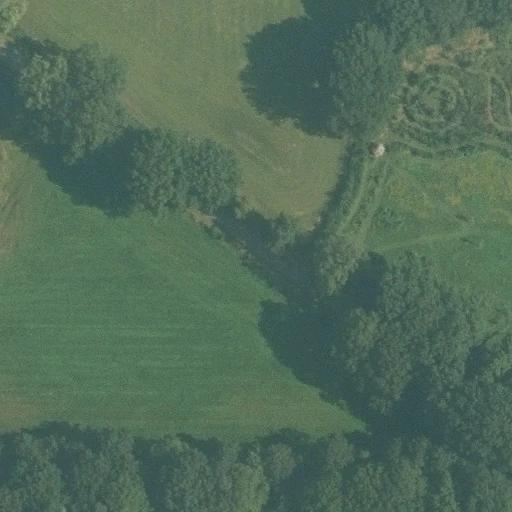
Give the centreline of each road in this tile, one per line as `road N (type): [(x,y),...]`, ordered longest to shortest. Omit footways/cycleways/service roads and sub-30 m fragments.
road 1 (tertiary): [(511,440),(0,50)]
road 2 (track): [(511,485),(0,483)]
